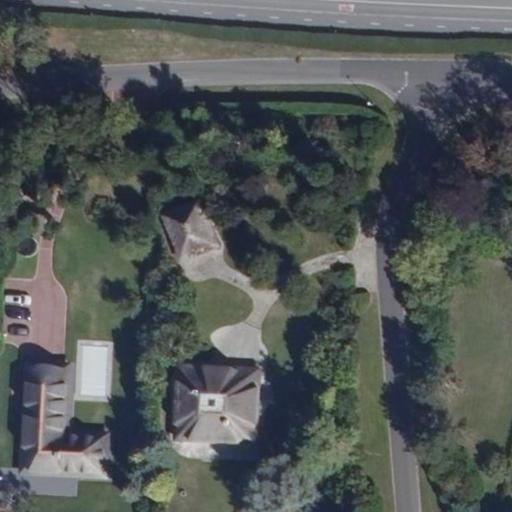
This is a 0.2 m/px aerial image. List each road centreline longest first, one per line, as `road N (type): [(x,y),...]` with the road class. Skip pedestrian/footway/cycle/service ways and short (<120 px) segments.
road 1 (residential): [(439,75),(397,215),(389,278),(409,511)]
road 2 (residential): [(439,75),(0,91)]
road 3 (residential): [(323,0),(511,6)]
